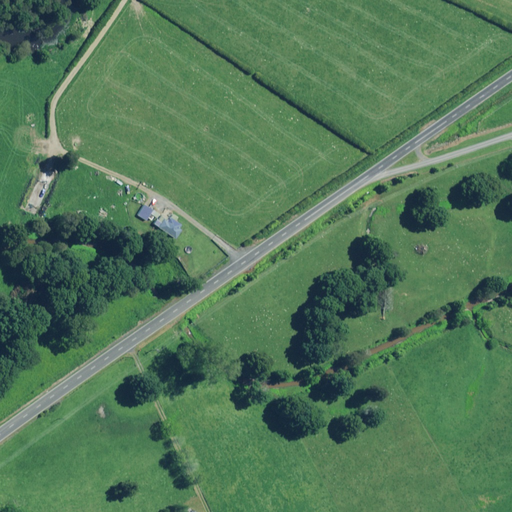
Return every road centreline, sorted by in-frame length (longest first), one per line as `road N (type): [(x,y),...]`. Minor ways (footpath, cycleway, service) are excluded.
road 1 (unclassified): [(0,432),(373,171)]
road 2 (unclassified): [(373,171),(511,75)]
road 3 (residential): [(373,171),(511,135)]
